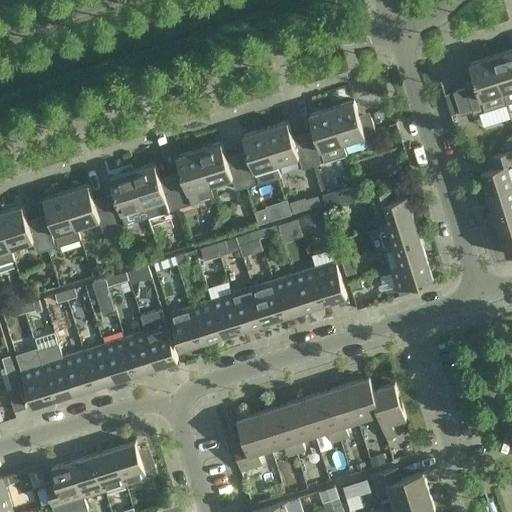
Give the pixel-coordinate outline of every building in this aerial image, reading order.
[(511,49),(492,56),(507,104),(511,102),(511,49)] [(507,104),(492,56),(470,63),(476,84),(454,91),(461,115),(473,111),(474,114),(507,104)] [(354,100),(332,107),(343,143),(365,136),(368,148),(380,144),(372,117),(361,121),(354,100)] [(343,143),(332,107),(309,114),(316,135),(305,138),(314,165),(347,155),(343,143)] [(288,121),(265,128),(277,164),(298,157),(302,169),(314,165),(305,138),(295,142),(288,121)] [(281,177),(277,164),(265,128),(243,135),(249,156),(239,159),(247,186),(280,176),(281,177)] [(222,142),(199,149),(210,185),(232,178),(236,190),(247,186),(239,159),(228,163),(222,142)] [(210,185),(199,149),(176,156),(183,177),(172,180),(181,207),(214,197),(210,185)] [(481,171),(488,192),(511,184),(511,149),(490,156),(494,167),(481,171)] [(155,163),(133,170),(148,217),(181,207),(172,180),(162,184),(155,163)] [(148,217),(133,170),(110,177),(117,198),(106,201),(115,228),(148,217)] [(89,184),(66,191),(78,227),(99,220),(103,232),(115,228),(106,201),(95,205),(89,184)] [(511,184),(488,192),(494,213),(511,207),(511,184)] [(357,185),(338,191),(342,203),(361,197),(357,185)] [(371,206),(378,227),(414,216),(407,194),(394,198),(391,188),(368,195),(371,206)] [(78,227),(66,191),(44,198),(50,219),(40,222),(48,249),(81,238),(78,227)] [(23,205),(0,212),(11,248),(33,241),(37,253),(48,249),(40,222),(29,226),(23,205)] [(511,207),(494,213),(501,233),(511,229),(511,207)] [(11,248),(0,212),(0,264),(15,260),(11,248)] [(420,236),(414,216),(378,227),(384,248),(420,236)] [(278,223),(267,227),(257,230),(260,238),(281,231),(278,223)] [(511,229),(501,233),(508,255),(511,253),(511,229)] [(260,238),(257,230),(248,233),(250,241),(260,238)] [(427,257),(420,236),(384,248),(391,268),(427,257)] [(228,248),(226,240),(216,243),(219,251),(228,248)] [(220,255),(219,251),(216,243),(201,248),(205,260),(220,255)] [(348,249),(340,252),(343,261),(351,258),(348,249)] [(187,261),(185,253),(175,256),(178,264),(187,261)] [(178,264),(175,256),(154,263),(157,270),(178,264)] [(434,278),(427,257),(391,268),(398,290),(434,278)] [(351,258),(343,261),(347,275),(355,272),(351,258)] [(348,296),(336,260),(315,266),(326,302),(348,296)] [(148,265),(127,271),(131,283),(152,277),(148,265)] [(326,302),(315,266),(294,273),(306,309),(326,302)] [(306,309),(294,273),(274,279),(285,315),(306,309)] [(118,283),(116,275),(106,278),(109,286),(118,283)] [(360,278),(349,282),(352,290),(363,286),(360,278)] [(285,315),(274,279),(253,286),(264,322),(285,315)] [(264,322),(253,286),(232,293),(244,328),(264,322)] [(77,296),(75,288),(65,291),(68,299),(77,296)] [(68,299),(65,291),(56,294),(58,302),(68,299)] [(244,328),(232,293),(212,299),(223,335),(244,328)] [(43,310),(39,299),(24,304),(26,312),(35,309),(36,312),(43,310)] [(223,335),(212,299),(191,306),(202,342),(223,335)] [(24,304),(14,307),(4,310),(7,318),(26,312),(24,304)] [(202,342),(191,306),(170,312),(181,348),(202,342)] [(178,359),(162,308),(141,315),(146,330),(157,366),(178,359)] [(157,366),(146,330),(125,337),(136,373),(157,366)] [(136,373),(125,337),(104,343),(116,379),(136,373)] [(116,379),(104,343),(84,350),(95,386),(116,379)] [(59,344),(38,350),(54,399),(75,392),(63,356),(59,344)] [(54,399),(38,350),(17,357),(33,405),(54,399)] [(95,386),(84,350),(63,356),(75,392),(95,386)] [(14,365),(11,355),(3,358),(6,368),(14,365)] [(20,386),(14,365),(6,368),(9,377),(12,388),(20,386)] [(369,377),(347,384),(358,420),(371,416),(375,428),(383,426),(387,438),(388,438),(369,377)] [(370,377),(369,377),(388,438),(397,435),(393,423),(407,418),(395,382),(374,389),(370,377)] [(347,384),(325,391),(341,439),(350,436),(346,424),(358,420),(347,384)] [(27,407),(20,386),(12,388),(8,390),(15,411),(27,407)] [(325,391),(304,398),(315,433),(328,429),(332,442),(341,439),(325,391)] [(304,398),(282,404),(297,453),(306,450),(302,437),(315,433),(304,398)] [(282,404),(260,411),(272,447),(284,443),(288,456),(297,453),(282,404)] [(272,447),(260,411),(237,419),(245,442),(234,446),(241,471),(263,464),(259,451),(272,447)] [(136,441),(115,447),(126,483),(158,473),(155,464),(145,468),(136,441)] [(115,447),(94,454),(105,490),(126,483),(115,447)] [(94,454),(73,460),(85,496),(105,490),(94,454)] [(85,496),(73,460),(52,467),(56,480),(45,483),(53,506),(63,503),(85,496)] [(391,492),(395,505),(431,494),(423,471),(400,479),(396,467),(371,475),(378,496),(391,492)] [(0,511),(14,511),(3,476),(0,476),(0,511)] [(436,511),(431,494),(395,505),(396,511),(436,511)] [(252,511),(251,511),(304,511),(299,497),(252,511)] [(342,507),(339,497),(323,502),(326,511),(342,507)]
